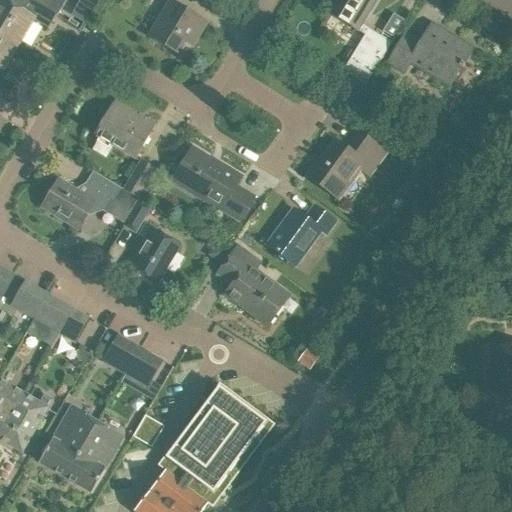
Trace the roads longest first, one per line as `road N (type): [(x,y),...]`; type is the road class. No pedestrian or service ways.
road 1 (residential): [(329,418),(202,338),(173,338),(0,236)]
road 2 (residential): [(0,188),(79,57),(105,50),(192,100),(223,75)]
road 3 (unclassified): [(329,418),(511,171)]
road 4 (residential): [(269,166),(303,119),(223,75)]
